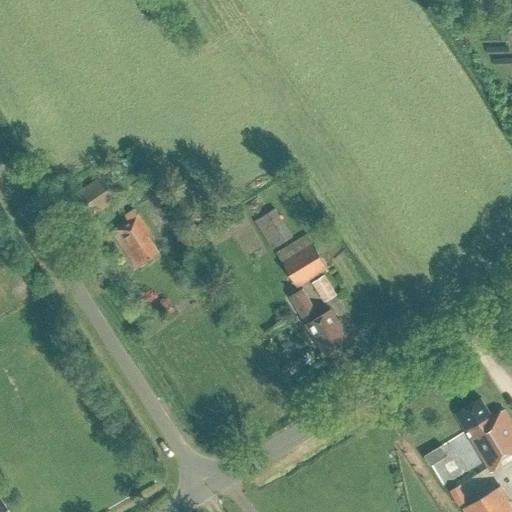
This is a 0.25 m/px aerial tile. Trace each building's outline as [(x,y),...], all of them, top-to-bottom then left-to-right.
[(83,216),(114,194),(101,175),(70,197),(83,216)] [(124,216),(127,220),(112,231),(137,267),(159,252),(148,235),(151,233),(135,209),(124,216)] [(254,222),(271,250),(291,238),(274,209),(254,222)] [(308,234),(287,246),(276,253),(297,286),(328,267),(308,234)] [(325,301),(336,294),(324,274),(312,281),(325,301)] [(325,353),(349,338),(331,308),(316,317),(312,310),(315,309),(302,288),(289,295),(302,316),(303,316),(308,323),(306,323),(325,353)] [(490,470),(511,457),(511,421),(504,408),(492,415),(481,397),(455,413),(486,463),(490,470)] [(459,483),(449,490),(458,505),(468,499),(459,483)] [(465,511),(511,511),(511,500),(501,483),(462,506),(465,511)]
